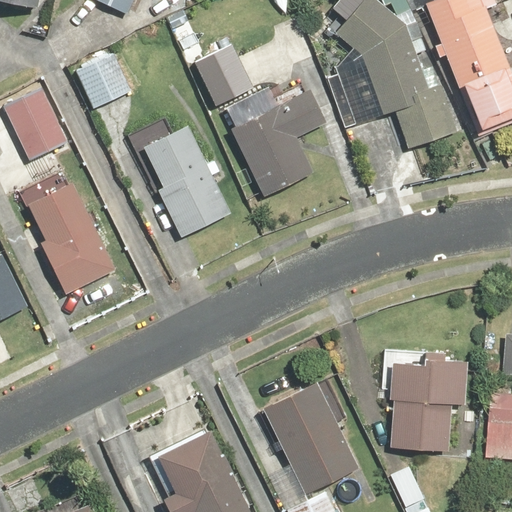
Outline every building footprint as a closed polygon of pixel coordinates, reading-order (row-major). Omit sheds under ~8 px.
[(0,0),(0,2),(35,9),(37,0),(0,0)] [(392,112),(405,150),(457,133),(440,85),(426,90),(403,24),(374,0),(358,0),(330,34),(362,61),(381,116),(392,112)] [(433,0),(422,5),(475,137),(511,121),(511,80),(483,9),(494,4),(492,0),(433,0)] [(230,45),(193,63),(214,108),(252,89),(230,45)] [(112,54),(73,72),(91,111),(130,93),(112,54)] [(228,129),(262,197),(312,172),(295,137),(324,123),(308,90),(228,129)] [(66,142),(44,93),(7,110),(29,159),(66,142)] [(154,189),(179,238),(229,213),(185,127),(141,149),(160,186),(154,189)] [(70,183),(25,205),(42,241),(37,244),(62,295),(63,295),(113,270),(70,183)] [(0,257),(0,320),(26,307),(0,257)] [(500,376),(511,376),(511,331),(501,331),(500,376)] [(419,363),(388,361),(385,400),(389,401),(386,447),(446,451),(449,404),(462,405),(465,360),(420,357),(419,363)] [(312,381),(260,407),(302,492),(355,466),(312,381)] [(511,385),(487,385),(484,459),(511,460),(511,385)] [(246,511),(204,427),(151,454),(169,491),(157,497),(164,511),(246,511)] [(427,511),(406,465),(387,474),(404,511),(427,511)] [(90,511),(87,503),(65,511),(90,511)]
